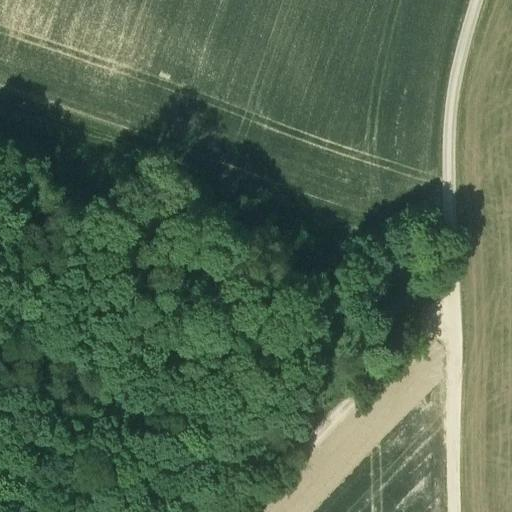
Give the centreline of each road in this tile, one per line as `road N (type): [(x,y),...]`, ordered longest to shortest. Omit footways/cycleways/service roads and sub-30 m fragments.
road 1 (unclassified): [(450,281),(451,100),(475,0)]
road 2 (track): [(0,402),(188,453),(260,494)]
road 3 (track): [(260,494),(451,299)]
road 4 (track): [(452,511),(451,299)]
